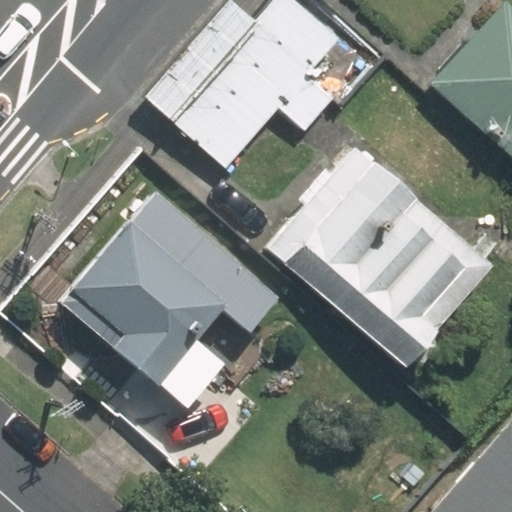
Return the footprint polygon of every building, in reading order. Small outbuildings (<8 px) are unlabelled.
[(265,0),(246,21),(161,119),(222,174),(340,50),(286,0),(265,0)] [(161,119),(246,21),(224,2),(137,100),(161,119)] [(511,17),(499,6),(426,93),(511,164),(511,17)] [(397,371),(489,267),(353,148),(261,252),(397,371)] [(192,343),(217,313),(244,335),(274,300),(150,195),(54,306),(181,413),(220,367),(192,343)] [(511,511),(511,414),(427,511),(511,511)]
